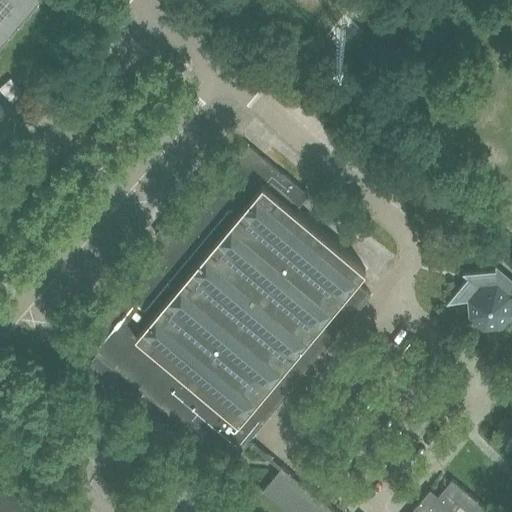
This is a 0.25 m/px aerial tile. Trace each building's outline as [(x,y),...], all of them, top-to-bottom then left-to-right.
[(0,0),(0,112),(3,109),(0,105),(0,44),(39,0),(0,0)] [(11,78),(0,87),(0,89),(11,103),(23,92),(11,78)] [(3,129),(0,133),(0,146),(10,135),(3,129)] [(120,291),(80,338),(97,352),(88,362),(90,364),(91,362),(135,398),(133,400),(134,402),(151,382),(158,388),(150,397),(221,456),(240,433),(244,437),(259,420),(261,422),(276,405),(273,403),(286,388),(288,390),(319,353),(317,351),(336,328),(338,330),(370,293),(354,280),(364,268),(295,210),(308,194),(283,172),(282,173),(248,144),(228,167),(231,169),(218,184),(216,182),(203,197),(206,199),(181,229),(168,218),(155,232),(169,243),(143,273),(141,272),(129,286),(131,288),(125,296),(120,291)] [(465,279),(446,301),(467,301),(469,316),(483,328),(501,326),(511,313),(511,301),(511,295),(511,294),(511,282),(496,269),(462,271),(467,276),(465,279)] [(337,511),(281,464),(261,489),(288,511),(337,511)] [(427,491),(408,511),(445,511),(455,501),(469,511),(481,511),(486,506),(451,478),(434,498),(427,491)]
